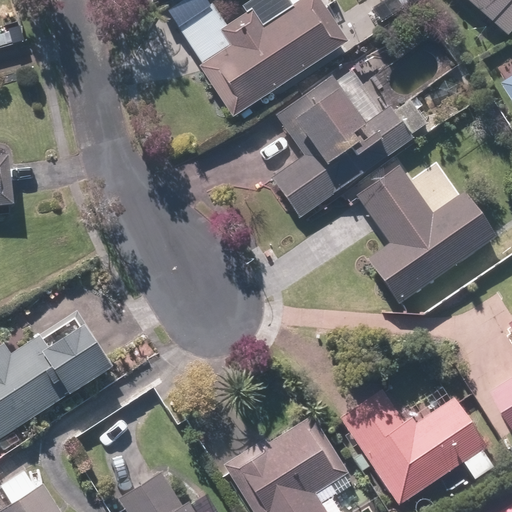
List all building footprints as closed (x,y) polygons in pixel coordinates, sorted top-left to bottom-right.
[(228,120),(343,44),(321,10),(335,0),(334,0),(242,0),(235,5),(241,14),(220,28),(204,4),(167,28),(228,120)] [(405,6),(401,0),(366,0),(360,5),(375,26),(405,6)] [(511,0),(456,0),(502,40),(511,27),(511,0)] [(404,104),(390,114),(386,109),(376,115),(343,68),(270,119),(296,156),(267,177),(297,220),(423,132),(404,104)] [(511,76),(497,86),(511,108),(511,76)] [(351,197),(384,246),(361,261),(391,307),(489,241),(459,196),(427,217),(394,168),(351,197)] [(0,439),(103,372),(67,317),(4,358),(0,350),(0,439)] [(511,377),(489,392),(511,430),(511,320),(505,325),(511,336),(511,377)] [(382,387),(333,419),(388,505),(456,461),(471,483),(492,469),(446,397),(405,423),(382,387)] [(305,414),(218,465),(245,511),(340,511),(332,497),(348,487),(305,414)] [(190,511),(183,501),(177,505),(154,471),(113,498),(121,511),(190,511)] [(54,511),(38,486),(31,491),(20,474),(0,486),(0,496),(6,506),(0,509),(0,511),(54,511)] [(511,511),(511,501),(494,511),(511,511)]
